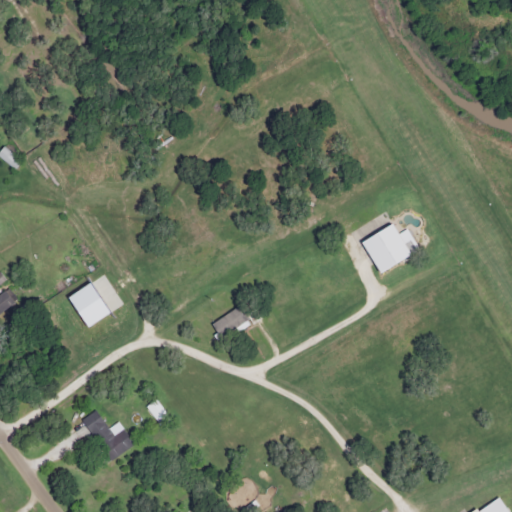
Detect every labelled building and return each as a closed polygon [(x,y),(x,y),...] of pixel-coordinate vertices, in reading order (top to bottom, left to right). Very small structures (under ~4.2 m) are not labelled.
[(0,157),(13,168),(20,160),(2,146),(0,148),(0,157)] [(410,255),(393,222),(360,239),(377,272),(410,255)] [(0,310),(13,300),(4,288),(0,291),(0,310)] [(247,321),(237,305),(210,322),(220,338),(247,321)] [(165,415),(155,398),(145,405),(155,421),(165,415)] [(117,424),(108,430),(94,409),(81,418),(107,460),(130,445),(117,424)] [(474,511),(508,511),(498,496),(474,511)]
